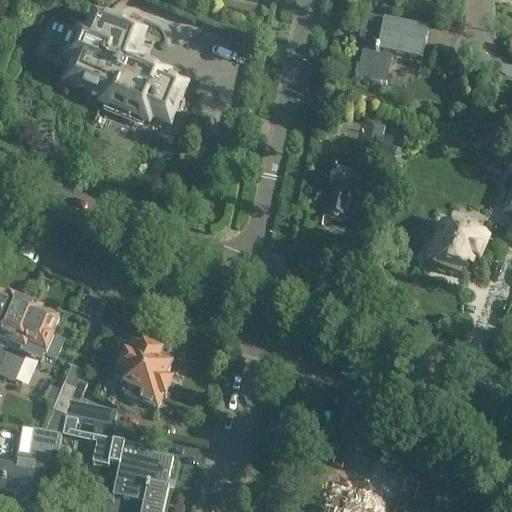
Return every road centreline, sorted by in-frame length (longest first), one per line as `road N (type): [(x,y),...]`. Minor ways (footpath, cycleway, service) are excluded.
road 1 (secondary): [(511,379),(253,270)]
road 2 (unclassified): [(253,270),(302,0)]
road 3 (secondary): [(253,270),(0,168)]
road 4 (residential): [(215,511),(250,352),(253,270)]
